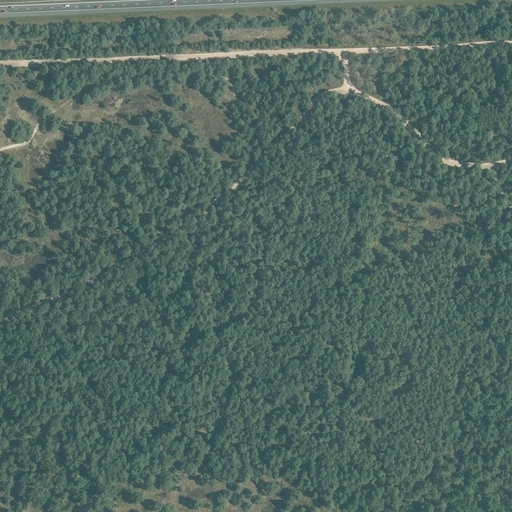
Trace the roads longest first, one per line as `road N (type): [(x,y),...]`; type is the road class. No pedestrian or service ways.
road 1 (track): [(0,49),(272,38),(340,41),(341,51),(0,64)]
road 2 (track): [(0,323),(112,272),(199,218),(331,93),(350,91),(388,107),(444,161),(511,161)]
road 3 (track): [(339,511),(340,411),(359,361),(383,204),(410,125)]
road 4 (track): [(0,150),(26,141),(78,94),(154,70),(223,77),(238,99),(290,132)]
road 5 (motorway): [(0,10),(247,0)]
road 6 (track): [(511,43),(341,51),(350,91)]
